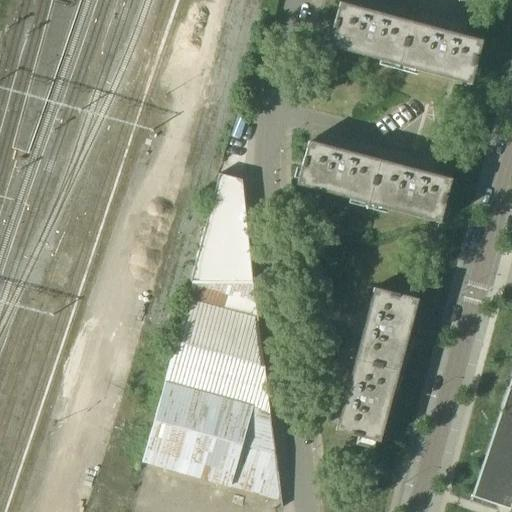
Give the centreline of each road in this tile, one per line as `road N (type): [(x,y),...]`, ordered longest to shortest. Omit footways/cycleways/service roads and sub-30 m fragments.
road 1 (residential): [(307,511),(272,195),(272,109)]
road 2 (unclassified): [(417,511),(511,158)]
road 3 (residential): [(272,109),(430,152)]
